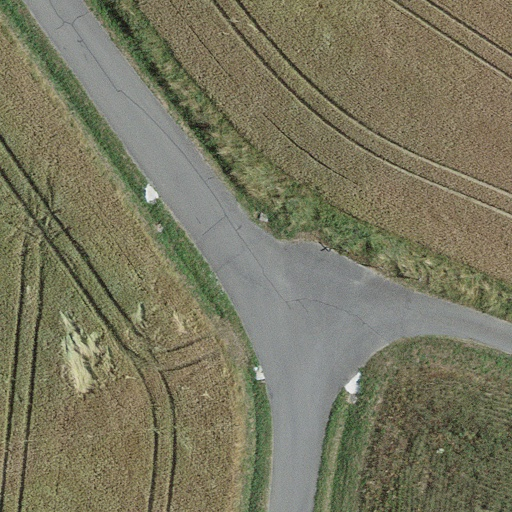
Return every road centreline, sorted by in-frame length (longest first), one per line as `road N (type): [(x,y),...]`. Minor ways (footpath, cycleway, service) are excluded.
road 1 (unclassified): [(275,316),(54,0)]
road 2 (unclassified): [(275,316),(451,322),(511,339)]
road 3 (unclassified): [(290,511),(293,387),(275,316)]
